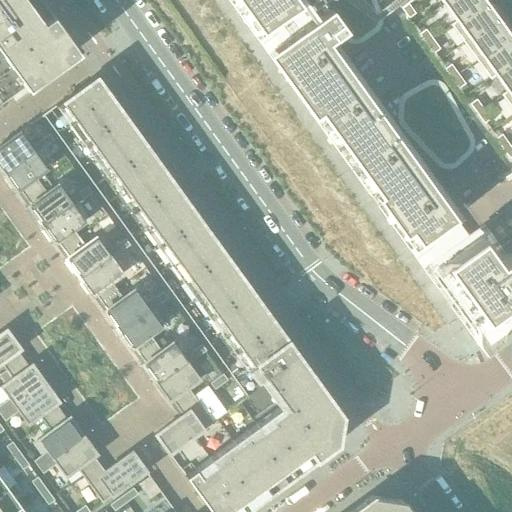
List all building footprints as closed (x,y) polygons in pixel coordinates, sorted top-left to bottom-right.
[(0,0),(0,107),(26,89),(77,52),(39,0),(0,0)] [(231,0),(258,37),(270,54),(264,59),(304,114),(310,110),(381,208),(377,211),(399,241),(403,238),(411,250),(454,219),(332,49),(328,44),(351,27),(341,14),(336,18),(330,10),(312,23),(300,7),(294,0),(231,0)] [(451,0),(443,6),(455,22),(456,23),(485,2),(483,0),(451,0)] [(455,22),(450,25),(451,27),(464,44),(498,20),(494,15),(497,13),(491,5),(488,7),(485,2),(456,23),(455,22)] [(415,14),(408,5),(401,9),(408,19),(415,14)] [(498,20),(464,44),(476,62),(510,37),(507,32),(510,30),(504,22),(501,24),(498,20)] [(432,40),(425,30),(419,35),(426,45),(432,40)] [(511,39),(510,37),(476,62),(490,80),(495,77),(494,76),(511,62),(511,39)] [(439,50),(432,40),(426,45),(433,55),(439,50)] [(511,62),(494,76),(495,77),(505,92),(507,93),(511,89),(511,62)] [(458,75),(451,65),(444,70),(451,80),(458,75)] [(465,85),(458,75),(451,80),(458,90),(465,85)] [(341,416),(212,239),(96,78),(50,111),(57,121),(62,117),(255,384),(258,381),(278,408),(194,469),(190,464),(180,471),(209,511),(243,511),(337,445),(341,416)] [(505,92),(501,96),(511,111),(511,89),(507,93),(505,92)] [(483,110),(476,100),(469,105),(477,115),(483,110)] [(490,120),(483,110),(477,115),(484,125),(490,120)] [(34,151),(31,148),(20,132),(0,146),(0,170),(2,174),(34,151)] [(45,148),(53,141),(49,135),(40,141),(45,148)] [(509,145),(501,135),(495,140),(502,150),(509,145)] [(511,157),(511,149),(509,145),(502,150),(509,160),(511,157)] [(47,170),(36,154),(34,151),(2,174),(21,200),(41,186),(35,178),(47,170)] [(72,203),(58,185),(46,193),(41,186),(21,200),(40,226),(72,203)] [(83,200),(91,194),(87,187),(78,194),(83,200)] [(85,222),(74,207),(72,203),(40,226),(59,252),(79,238),(73,231),(85,222)] [(511,254),(507,258),(484,226),(468,237),(429,265),(460,308),(466,316),(483,341),(501,324),(511,314),(511,254)] [(110,256),(107,253),(96,237),(84,246),(79,238),(59,252),(78,279),(110,256)] [(121,253),(129,246),(125,240),(116,246),(121,253)] [(123,275),(112,259),(110,256),(78,279),(97,305),(117,291),(111,283),(123,275)] [(148,309),(134,290),(122,298),(117,291),(97,305),(116,331),(148,309)] [(159,306),(168,299),(163,293),(154,299),(159,306)] [(162,328),(150,312),(148,309),(116,331),(135,358),(155,344),(150,336),(162,328)] [(25,358),(5,330),(0,334),(0,364),(6,372),(25,358)] [(186,361),(172,343),(160,351),(155,344),(135,358),(154,384),(186,361)] [(197,358),(206,352),(201,345),(192,352),(197,358)] [(44,384),(31,365),(25,358),(6,372),(11,379),(0,387),(0,389),(13,407),(44,384)] [(200,380),(188,365),(186,361),(154,384),(173,410),(193,396),(188,389),(200,380)] [(227,381),(223,375),(209,384),(214,391),(227,381)] [(63,410),(44,384),(13,407),(26,425),(38,417),(44,424),(63,410)] [(213,424),(193,396),(173,410),(179,418),(154,436),(169,455),(213,424)] [(82,436),(63,410),(44,424),(49,432),(37,440),(51,459),(82,436)] [(101,463),(96,455),(82,436),(51,459),(64,478),(76,469),(82,477),(101,463)] [(20,455),(12,443),(5,448),(14,460),(20,455)] [(146,472),(131,452),(107,470),(101,463),(82,477),(102,504),(146,472)] [(29,466),(20,455),(14,460),(22,471),(29,466)] [(149,477),(138,485),(149,501),(160,493),(149,477)] [(46,490),(37,478),(31,483),(39,494),(46,490)] [(137,495),(133,489),(121,497),(126,504),(137,495)] [(9,493),(10,493),(8,490),(0,495),(0,511),(14,511),(21,508),(19,505),(18,506),(9,493)] [(54,501),(46,490),(39,494),(48,506),(54,501)] [(113,511),(114,511),(126,504),(121,497),(109,506),(113,511)] [(409,511),(402,502),(372,498),(351,511),(409,511)]
